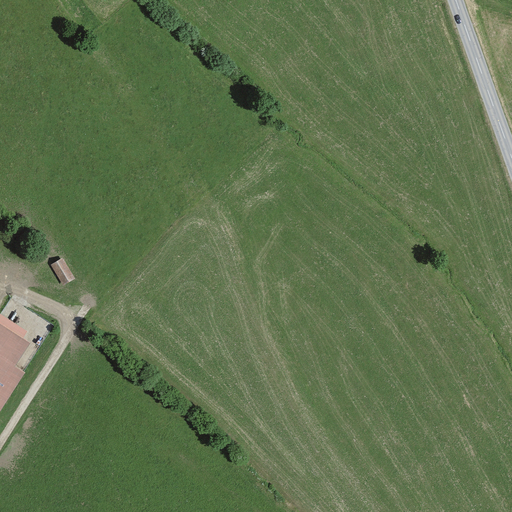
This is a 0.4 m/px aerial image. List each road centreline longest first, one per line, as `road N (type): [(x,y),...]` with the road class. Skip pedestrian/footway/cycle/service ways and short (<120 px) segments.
road 1 (secondary): [(455,0),(511,159)]
road 2 (residential): [(0,443),(81,316)]
